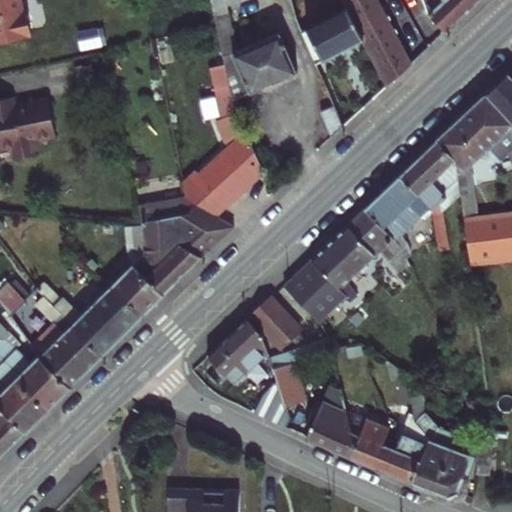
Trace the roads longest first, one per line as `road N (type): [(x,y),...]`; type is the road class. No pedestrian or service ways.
road 1 (secondary): [(144,365),(511,21)]
road 2 (residential): [(144,365),(188,403),(428,511)]
road 3 (unknown): [(327,193),(296,143),(290,73),(256,0)]
road 4 (secondary): [(0,510),(144,365)]
